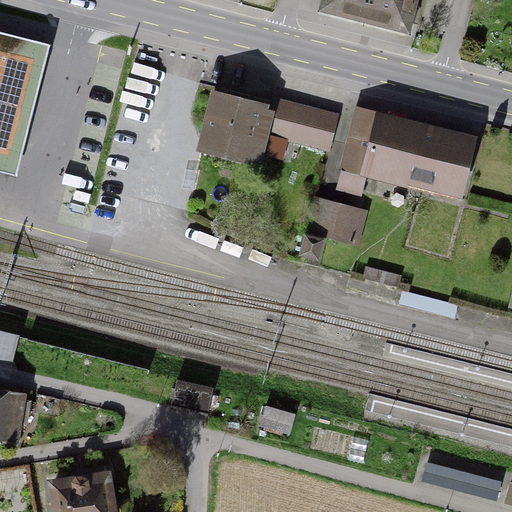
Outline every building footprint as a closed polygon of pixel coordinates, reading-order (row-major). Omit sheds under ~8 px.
[(411,0),(330,0),(329,6),(412,27),(417,4),(411,2),(411,0)] [(52,42),(0,28),(0,168),(18,173),(52,42)] [(261,105),(215,93),(202,145),(248,157),(261,105)] [(341,114),(277,98),(266,138),(330,155),(341,114)] [(358,113),(340,185),(364,191),(369,169),(461,192),(473,143),(358,113)] [(367,211),(315,198),(306,236),(357,249),(367,211)] [(402,289),(399,302),(455,317),(459,304),(402,289)] [(213,387),(177,379),(171,406),(207,414),(213,387)] [(28,391),(0,387),(0,441),(21,445),(28,391)] [(422,480),(497,499),(502,480),(427,460),(422,480)] [(117,511),(112,468),(45,477),(49,511),(117,511)]
